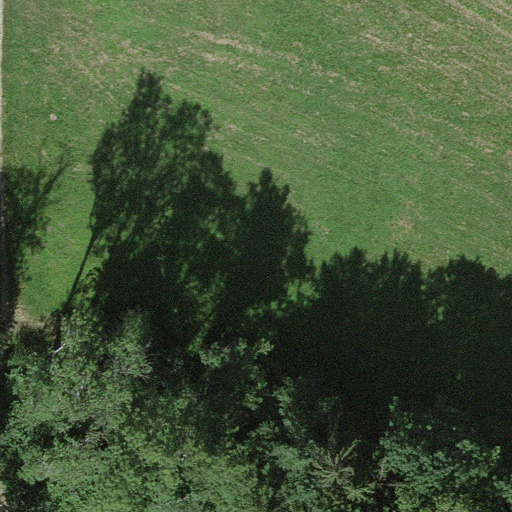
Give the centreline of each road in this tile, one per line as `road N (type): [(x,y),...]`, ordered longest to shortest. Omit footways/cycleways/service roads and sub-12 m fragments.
road 1 (track): [(53,333),(511,473)]
road 2 (track): [(0,158),(53,333),(228,511)]
